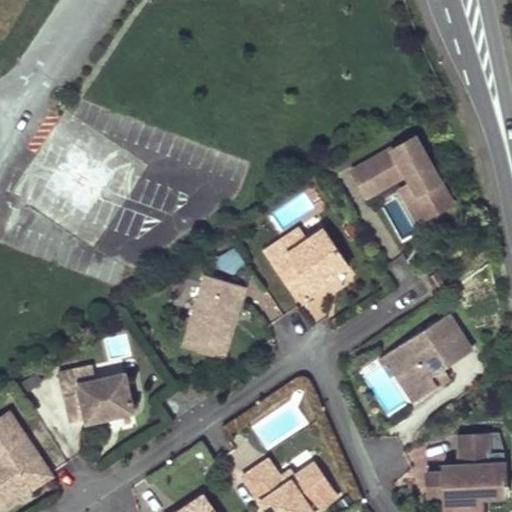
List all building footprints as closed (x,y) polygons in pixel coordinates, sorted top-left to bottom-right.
[(413,137),(351,171),(364,195),(405,172),(407,176),(410,182),(428,216),(450,204),(413,137)] [(410,182),(398,189),(417,222),(428,216),(410,182)] [(278,241),(263,251),(292,295),(307,285),(310,290),(321,283),(318,279),(322,276),(326,274),(329,278),(348,265),(322,228),(304,240),(286,252),(278,241)] [(297,228),(278,241),(286,252),(304,240),(297,228)] [(237,247),(217,255),(224,273),(244,265),(237,247)] [(435,272),(427,278),(436,293),(446,287),(435,272)] [(229,316),(234,318),(244,286),(204,274),(182,346),(222,358),(231,328),(226,327),(228,321),(229,316)] [(318,279),(321,283),(329,278),(326,274),(322,276),(318,279)] [(446,313),(388,351),(400,369),(395,373),(413,401),(437,386),(430,376),(436,372),(442,369),(470,350),(446,313)] [(228,321),(226,327),(231,328),(234,318),(229,316),(228,321)] [(91,365),(74,369),(77,383),(94,379),(91,365)] [(74,369),(57,373),(67,421),(84,418),(85,422),(97,420),(132,412),(124,373),(94,379),(77,383),(74,369)] [(430,376),(437,386),(448,378),(442,369),(436,372),(430,376)] [(51,475),(8,411),(0,416),(0,511),(17,501),(14,495),(20,491),(26,487),(28,491),(51,475)] [(485,434),(457,435),(459,464),(486,463),(485,434)] [(267,458),(259,464),(276,489),(277,488),(289,487),(298,481),(294,475),(290,469),(284,473),(280,476),(267,458)] [(259,464),(241,476),(265,511),(313,511),(338,495),(315,461),(294,475),(298,481),(289,487),(277,488),(276,489),(259,464)] [(442,472),(433,472),(433,483),(434,495),(443,495),(443,504),(481,503),(481,496),(504,496),(504,491),(507,491),(507,483),(504,483),(503,462),(486,463),(459,464),(441,465),(442,472)] [(14,495),(17,501),(29,493),(28,491),(26,487),(20,491),(14,495)] [(175,511),(213,511),(202,494),(175,511)] [(443,504),(443,511),(481,511),(481,503),(443,504)]
